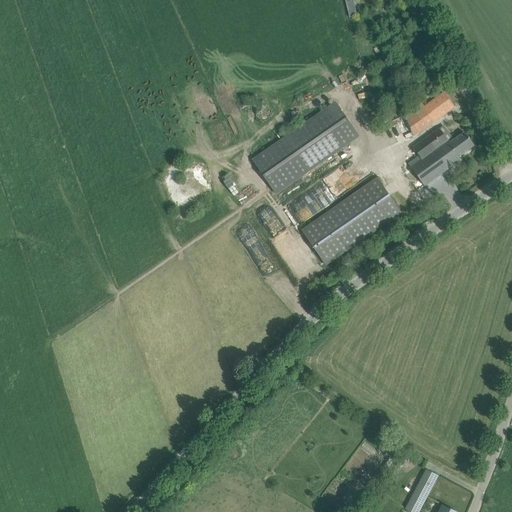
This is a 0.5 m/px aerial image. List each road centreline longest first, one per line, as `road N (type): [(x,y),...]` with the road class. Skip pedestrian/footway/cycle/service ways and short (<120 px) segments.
road 1 (unclassified): [(126,511),(347,282),(511,172)]
road 2 (unclassified): [(511,167),(494,150),(422,0)]
road 3 (unclassified): [(471,511),(511,399)]
